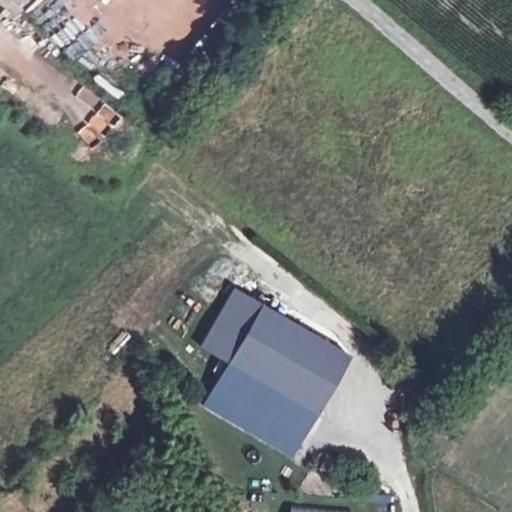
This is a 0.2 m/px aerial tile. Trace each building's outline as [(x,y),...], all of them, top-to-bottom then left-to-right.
[(0,65),(0,90),(51,135),(64,120),(0,65)] [(70,112),(80,126),(100,113),(90,98),(70,112)] [(251,290),(217,348),(246,364),(333,415),(367,357),(251,290)] [(333,415),(246,364),(220,408),(307,459),(333,415)] [(319,467),(332,474),(339,460),(326,454),(319,467)] [(242,511),(273,511),(274,502),(244,499),(242,511)] [(325,511),(326,502),(313,501),(312,511),(325,511)]
